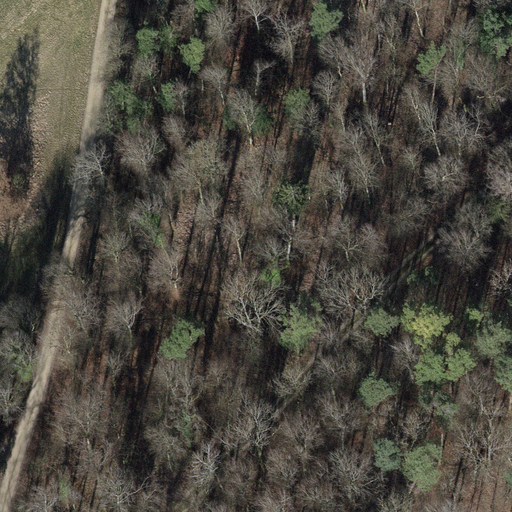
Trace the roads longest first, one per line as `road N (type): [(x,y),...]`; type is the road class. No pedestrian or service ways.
road 1 (track): [(511,170),(225,450),(179,511)]
road 2 (track): [(100,0),(62,228),(0,457)]
